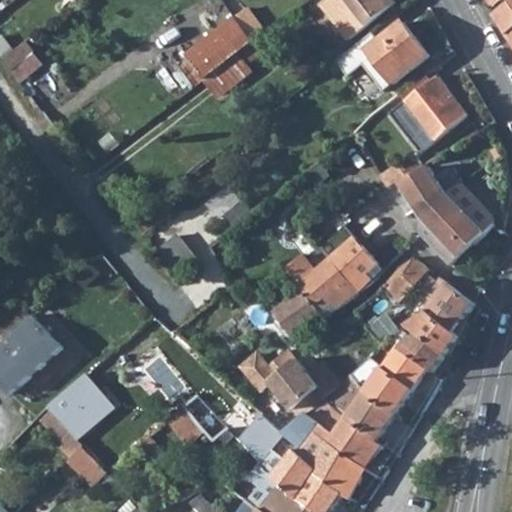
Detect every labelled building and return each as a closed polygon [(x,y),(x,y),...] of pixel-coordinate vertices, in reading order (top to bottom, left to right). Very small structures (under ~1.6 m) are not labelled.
[(393,0),(346,0),(360,16),(342,31),(348,40),(395,2),(393,0)] [(511,2),(511,3),(495,16),(508,34),(511,31),(511,2)] [(249,9),(187,53),(191,59),(206,78),(226,64),(238,54),(254,43),(267,32),(249,9)] [(377,59),(365,68),(372,77),(368,79),(380,94),(430,56),(403,22),(370,49),(377,59)] [(31,40),(8,57),(26,82),(49,65),(31,40)] [(254,43),(238,54),(245,63),(261,52),(254,43)] [(6,50),(0,54),(4,58),(9,54),(6,50)] [(238,54),(226,64),(233,72),(245,63),(238,54)] [(191,59),(182,65),(198,85),(206,78),(191,59)] [(406,99),(432,80),(426,72),(400,91),(406,99)] [(406,99),(402,102),(432,142),(467,116),(438,76),(432,80),(406,99)] [(400,163),(383,174),(391,186),(408,175),(400,163)] [(421,217),(421,233),(452,264),(481,238),(487,232),(450,198),(431,166),(403,183),(421,217)] [(285,269),(288,271),(294,279),(303,291),(323,314),(323,315),(324,316),(327,320),(340,309),(374,282),(385,269),(357,236),(347,225),(322,247),(332,258),(317,270),(304,254),(285,269)] [(387,285),(400,302),(431,270),(414,258),(395,270),(387,285)] [(288,271),(271,285),(277,292),(294,279),(288,271)] [(442,278),(421,309),(425,313),(427,313),(460,339),(466,343),(473,325),(468,322),(477,307),(442,278)] [(303,291),(276,312),(295,338),(318,321),(324,316),(323,315),(323,314),(303,291)] [(260,292),(249,299),(265,320),(276,312),(260,292)] [(415,320),(409,326),(415,331),(449,356),(460,339),(427,313),(425,313),(415,320)] [(33,314),(0,343),(0,381),(12,393),(63,344),(33,314)] [(179,314),(169,323),(174,329),(185,320),(179,314)] [(398,314),(379,317),(383,336),(401,333),(398,314)] [(415,331),(402,348),(429,368),(436,374),(449,356),(415,331)] [(397,345),(380,365),(413,389),(429,368),(402,348),(397,345)] [(291,406),(301,418),(317,405),(321,402),(327,396),(290,350),(271,367),(259,353),(242,367),(263,391),(272,383),(291,406)] [(380,365),(364,385),(396,412),(413,389),(380,365)] [(335,389),(327,396),(357,423),(376,439),(396,412),(364,385),(357,380),(348,389),(354,398),(350,403),(335,389)] [(198,395),(184,407),(214,442),(220,438),(229,430),(198,395)] [(384,446),(376,439),(357,423),(327,396),(321,402),(339,418),(335,422),(326,413),(318,423),(369,469),(384,446)] [(313,430),(298,447),(343,496),(348,499),(369,469),(318,423),(326,413),(317,405),(301,418),(313,430)] [(273,421),(286,433),(301,418),(291,406),(273,421)] [(50,411),(41,420),(60,438),(69,429),(50,411)] [(301,418),(286,433),(298,447),(313,430),(301,418)] [(229,430),(220,438),(226,445),(235,436),(229,430)] [(150,436),(139,445),(145,452),(156,442),(150,436)] [(298,447),(274,478),(281,486),(316,511),(331,511),(343,496),(298,447)] [(93,486),(108,472),(83,448),(69,462),(93,486)] [(246,501),(245,502),(259,511),(316,511),(281,486),(271,500),(255,489),(246,501)] [(188,489),(181,493),(185,498),(192,493),(188,489)] [(190,504),(196,511),(214,511),(202,500),(199,502),(196,499),(190,504)]
